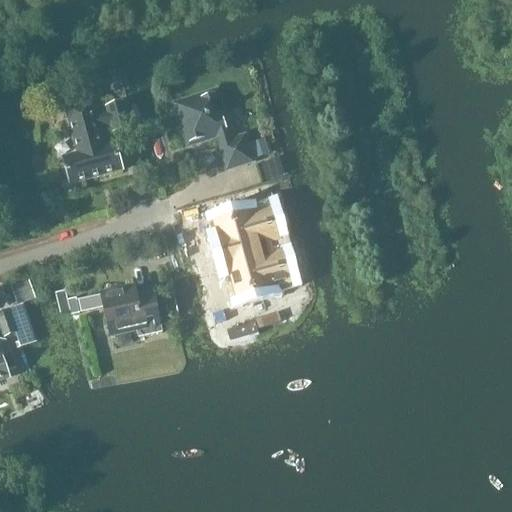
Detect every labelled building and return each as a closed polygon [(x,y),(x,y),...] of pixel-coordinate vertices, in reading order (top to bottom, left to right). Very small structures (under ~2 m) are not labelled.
[(233,142),(217,93),(175,106),(188,148),(216,139),(227,172),(252,164),(244,139),(233,142)] [(108,115),(96,119),(92,102),(65,110),(78,156),(62,160),(70,187),(123,172),(116,145),(105,149),(99,130),(112,126),(114,134),(131,130),(124,105),(107,109),(108,115)] [(264,141),(252,145),(257,159),(268,155),(264,141)] [(242,214),(215,222),(238,298),(294,283),(286,257),(269,262),(264,247),(281,241),(271,206),(270,207),(242,214)] [(202,262),(197,246),(178,251),(183,268),(202,262)] [(136,296),(134,288),(101,295),(111,339),(137,333),(139,340),(162,335),(153,293),(136,296)] [(170,299),(165,300),(168,315),(174,314),(177,313),(174,298),(170,299)] [(8,312),(0,314),(0,326),(4,339),(16,335),(8,312)] [(0,380),(9,378),(7,372),(16,369),(7,342),(0,340),(0,380)]
